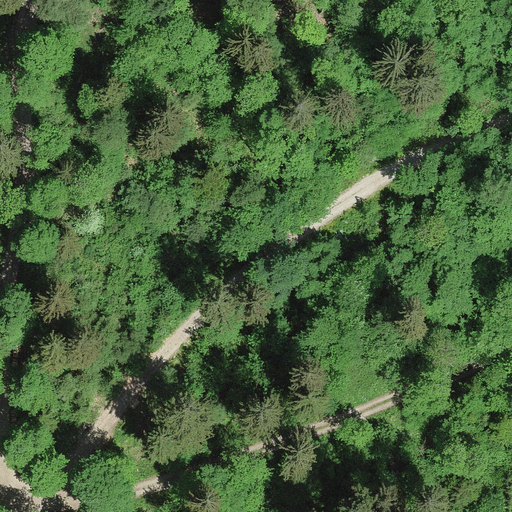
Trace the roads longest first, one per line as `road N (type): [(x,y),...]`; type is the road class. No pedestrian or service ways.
road 1 (track): [(511,341),(419,392),(173,482),(12,511)]
road 2 (track): [(33,0),(22,33),(1,426),(18,508)]
